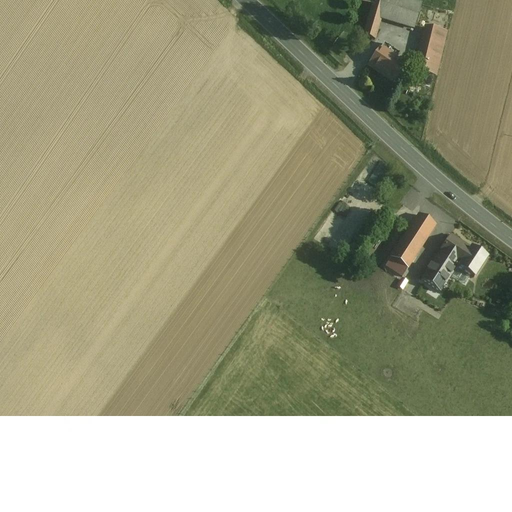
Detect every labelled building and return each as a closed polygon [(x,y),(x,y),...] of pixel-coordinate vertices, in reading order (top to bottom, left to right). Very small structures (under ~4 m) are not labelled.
[(414,32),(422,6),(403,0),(373,0),(362,37),(375,42),(381,22),(414,32)] [(445,33),(423,28),(413,73),(436,78),(445,33)] [(401,53),(383,41),(366,69),(393,85),(405,65),(397,60),(401,53)] [(358,239),(371,247),(387,222),(375,213),(358,239)] [(429,230),(408,217),(378,264),(398,277),(429,230)] [(480,262),(443,238),(413,284),(434,297),(449,273),(466,284),(480,262)]
